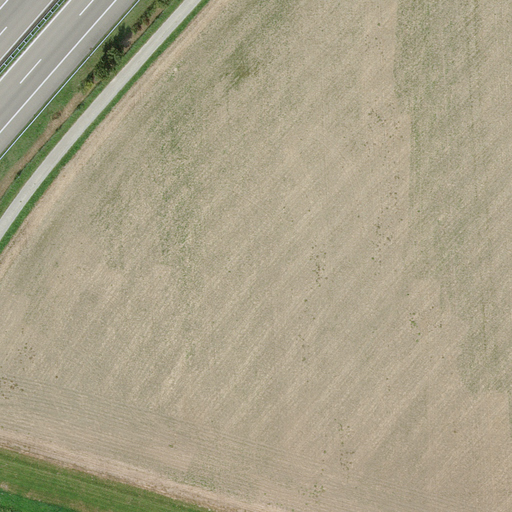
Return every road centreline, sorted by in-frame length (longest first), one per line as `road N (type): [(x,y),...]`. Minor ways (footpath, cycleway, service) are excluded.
road 1 (track): [(0,233),(195,0)]
road 2 (motorway): [(0,108),(95,0)]
